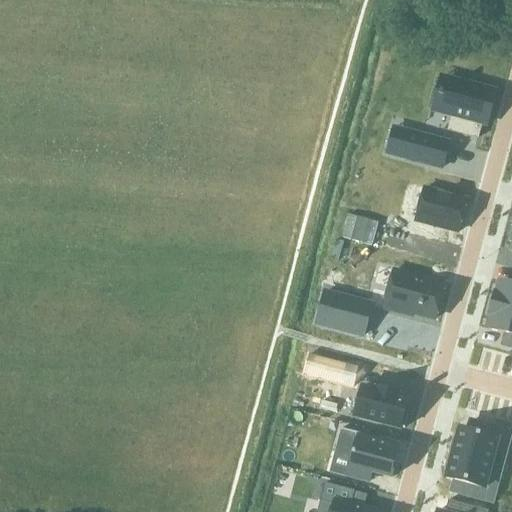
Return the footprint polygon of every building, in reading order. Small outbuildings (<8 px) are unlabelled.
[(445,80),(436,113),(452,117),(448,132),(477,139),(481,125),(486,126),(495,93),(445,80)] [(407,133),(401,158),(442,169),(448,144),(407,133)] [(424,190),(415,222),(458,234),(466,201),(424,190)] [(394,272),(384,310),(408,317),(409,314),(435,320),(443,288),(427,284),(428,281),(394,272)] [(495,295),(492,307),(511,312),(511,287),(500,284),(497,295),(495,295)] [(324,293),(316,325),(363,337),(371,306),(324,293)] [(490,319),(487,330),(503,335),(510,336),(507,349),(511,350),(511,312),(492,307),(489,319),(490,319)] [(308,355),(303,375),(353,388),(358,369),(308,355)] [(362,389),(354,419),(400,431),(400,428),(404,429),(408,415),(404,414),(407,402),(397,399),(398,396),(376,390),(375,393),(362,389)] [(453,442),(449,456),(492,468),(495,455),(507,457),(511,438),(511,433),(490,428),(486,440),(458,434),(456,443),(453,442)] [(342,432),(336,453),(352,457),(347,477),(369,482),(371,474),(391,479),(394,468),(392,468),(398,449),(367,440),(368,437),(341,430),(340,432),(342,432)] [(449,456),(445,470),(448,471),(446,480),(473,487),(469,500),(492,506),(500,483),(489,480),(492,468),(449,456)] [(324,484),(319,503),(321,503),(334,507),(332,511),(371,511),(364,510),(351,506),(354,493),(354,492),(324,484)] [(486,511),(448,502),(445,511),(486,511)]
